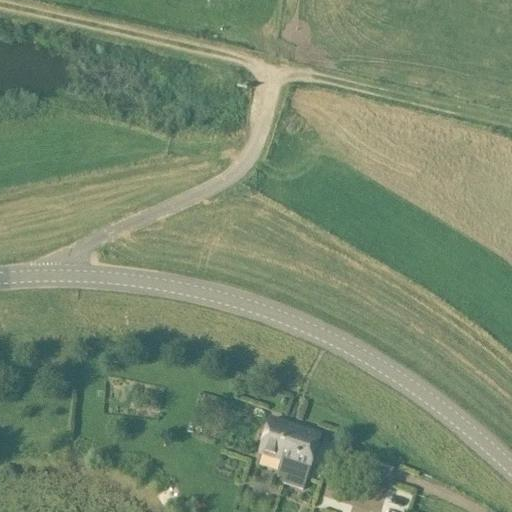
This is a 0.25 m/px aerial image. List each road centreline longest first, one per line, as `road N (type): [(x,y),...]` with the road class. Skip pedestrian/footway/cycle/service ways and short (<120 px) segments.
road 1 (tertiary): [(0,278),(119,279),(272,311),(413,387),(511,470)]
road 2 (track): [(511,124),(280,70)]
road 3 (track): [(280,70),(110,28)]
